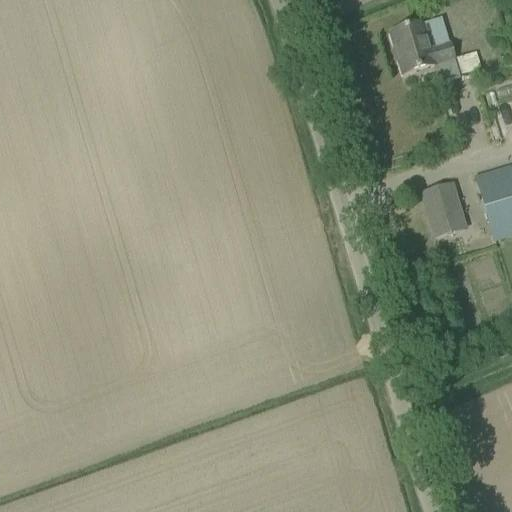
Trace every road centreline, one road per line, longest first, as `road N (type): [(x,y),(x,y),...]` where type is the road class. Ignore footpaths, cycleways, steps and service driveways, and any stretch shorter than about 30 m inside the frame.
road 1 (unclassified): [(438,511),(281,0)]
road 2 (unknown): [(343,202),(511,149)]
